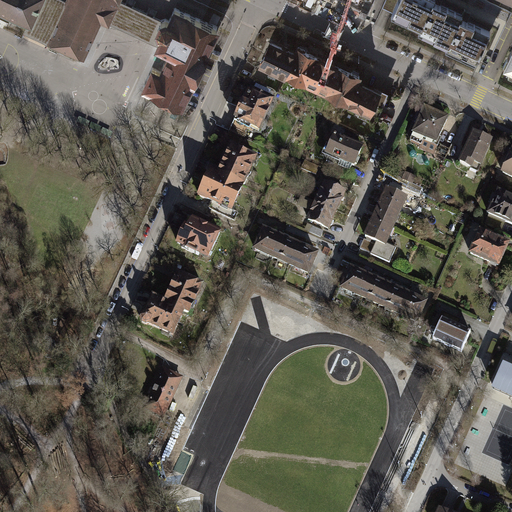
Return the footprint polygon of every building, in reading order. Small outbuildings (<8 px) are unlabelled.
[(31,21),(40,0),(0,0),(0,6),(30,20),(31,21)] [(25,31),(48,42),(67,1),(65,0),(40,0),(31,21),(30,20),(25,31)] [(67,0),(67,1),(48,42),(59,47),(60,50),(64,52),(68,51),(83,58),(100,21),(108,24),(109,21),(119,1),(119,0),(67,0)] [(397,0),(391,14),(420,28),(419,32),(447,45),(448,43),(477,57),(488,35),(459,21),(461,17),(432,4),(433,0),(397,0)] [(109,21),(157,44),(161,34),(159,34),(157,28),(161,20),(119,1),(109,21)] [(166,19),(161,20),(157,28),(159,34),(161,34),(157,44),(170,50),(161,71),(152,67),(143,86),(182,104),(193,80),(194,80),(195,78),(194,78),(205,54),(206,54),(207,52),(206,52),(216,30),(217,30),(218,27),(215,27),(175,8),(169,20),(166,19)] [(260,65),(285,76),(286,74),(295,54),(271,43),(260,65)] [(295,54),(286,74),(288,75),(287,78),(293,81),(296,78),(316,88),(328,63),(297,49),(295,54)] [(511,54),(503,72),(511,76),(511,54)] [(328,63),(316,88),(346,102),(355,82),(359,75),(351,71),(350,73),(328,63)] [(355,82),(346,102),(346,103),(360,110),(358,116),(374,123),(387,97),(355,82)] [(249,126),(259,131),(274,101),(249,89),(235,120),(249,126)] [(424,108),(410,140),(421,145),(425,138),(436,143),(448,118),(424,108)] [(249,126),(235,120),(229,131),(243,138),(249,126)] [(243,138),(229,131),(226,138),(240,145),(243,138)] [(491,139),(474,132),(460,164),(478,171),(491,139)] [(334,135),(326,154),(335,158),(331,166),(346,172),(347,170),(349,171),(352,165),(354,166),(362,147),(344,139),(345,138),(337,134),(336,136),(334,135)] [(231,146),(219,171),(224,173),(222,177),(242,186),(243,184),(244,185),(247,178),(246,177),(255,158),(231,146)] [(511,150),(502,172),(511,177),(511,150)] [(319,167),(305,160),(301,168),(315,174),(319,167)] [(224,173),(219,171),(218,174),(211,171),(199,195),(212,201),(231,210),(232,209),(242,186),(222,177),(224,173)] [(405,173),(403,179),(412,183),(415,177),(405,173)] [(403,179),(395,176),(392,183),(420,195),(423,188),(412,183),(403,179)] [(336,210),(345,192),(325,183),(317,201),(336,210)] [(386,189),(379,205),(399,213),(406,198),(386,189)] [(511,197),(498,192),(488,214),(503,221),(511,224),(511,197)] [(231,210),(212,201),(209,209),(234,220),(238,212),(232,209),(231,210)] [(327,228),(336,210),(317,201),(308,219),(327,228)] [(379,205),(372,220),(392,229),(399,213),(379,205)] [(503,221),(488,214),(484,223),(500,230),(503,221)] [(199,253),(208,257),(219,233),(189,219),(178,242),(182,245),(181,247),(198,255),(199,253)] [(372,220),(365,236),(377,241),(385,245),(392,229),(372,220)] [(323,231),(312,226),(309,232),(321,237),(323,231)] [(281,238),(263,230),(255,249),(272,257),(281,238)] [(471,253),(498,265),(508,244),(480,232),(471,253)] [(299,245),(281,238),(272,257),(290,265),(299,245)] [(395,249),(385,245),(377,241),(375,244),(364,239),(360,248),(371,253),(370,255),(389,263),(395,249)] [(317,253),(299,245),(290,265),(308,273),(317,253)] [(340,288),(359,296),(368,276),(349,268),(340,288)] [(178,273),(165,302),(184,311),(189,313),(202,284),(178,273)] [(359,296),(378,304),(386,285),(368,276),(359,296)] [(378,304),(396,313),(405,293),(386,285),(378,304)] [(396,313),(415,321),(424,302),(405,293),(396,313)] [(184,311),(165,302),(152,296),(144,313),(142,314),(140,318),(142,322),(145,324),(148,323),(173,335),(184,311)] [(78,319),(69,316),(59,338),(68,342),(78,319)] [(440,320),(431,340),(460,352),(469,332),(440,320)] [(511,371),(501,367),(489,395),(511,404),(511,371)] [(163,417),(182,378),(163,369),(145,408),(163,417)]
